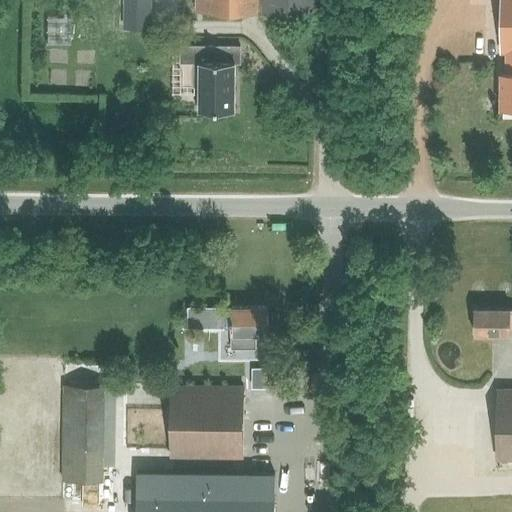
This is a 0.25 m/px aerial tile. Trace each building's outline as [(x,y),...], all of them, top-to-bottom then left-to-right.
[(268,11),(267,0),(196,0),(197,11),(268,11)] [(267,0),(268,11),(268,13),(318,13),(317,0),(267,0)] [(511,0),(501,0),(501,52),(506,53),(505,73),(501,73),(500,109),(511,109),(511,0)] [(239,62),(239,46),(181,46),(180,62),(193,62),(193,65),(193,85),(199,85),(199,110),(234,110),(234,62),(239,62)] [(231,307),(218,307),(218,326),(231,326),(231,348),(256,348),(256,333),(267,333),(267,307),(231,306),(231,307)] [(511,307),(474,308),(474,334),(510,334),(510,328),(511,327),(511,307)] [(152,344),(151,322),(134,323),(135,344),(152,344)] [(103,484),(105,385),(63,384),(61,484),(103,484)] [(242,457),(243,386),(171,385),(171,456),(242,457)] [(511,459),(511,388),(498,388),(497,459),(511,459)] [(137,473),(136,511),(274,511),(275,474),(137,473)]
